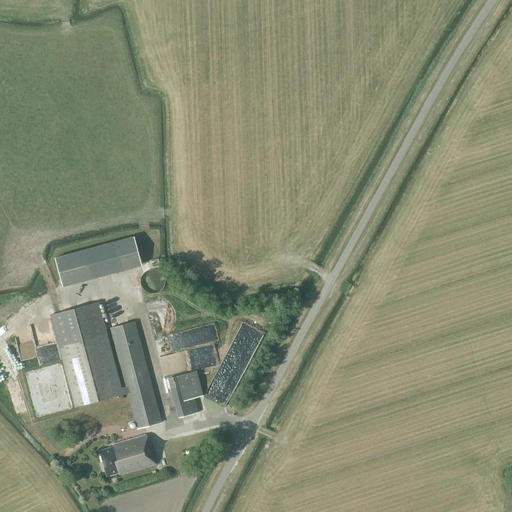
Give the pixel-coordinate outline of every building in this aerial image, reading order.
[(62,287),(142,266),(134,236),(54,257),(62,287)] [(121,389),(99,303),(51,315),(75,408),(128,394),(137,430),(161,423),(135,322),(111,329),(126,388),(121,389)] [(242,323),(239,331),(248,334),(247,337),(260,342),(264,331),(242,323)] [(178,418),(197,413),(194,398),(203,396),(197,370),(167,379),(178,418)] [(148,445),(146,436),(112,445),(113,448),(99,452),(106,477),(118,474),(118,476),(156,466),(150,444),(148,445)]
